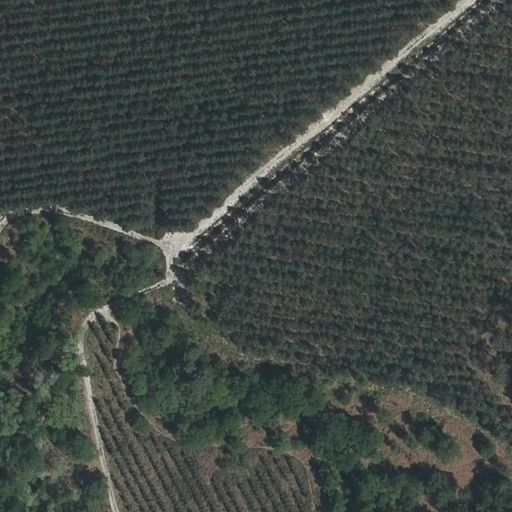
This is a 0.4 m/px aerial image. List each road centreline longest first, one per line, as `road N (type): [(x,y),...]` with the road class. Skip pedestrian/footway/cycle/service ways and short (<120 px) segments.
road 1 (track): [(168,256),(469,0)]
road 2 (track): [(0,230),(13,216),(64,210),(135,231),(168,256),(161,285),(117,303),(107,316),(108,368)]
road 3 (track): [(0,124),(219,0)]
